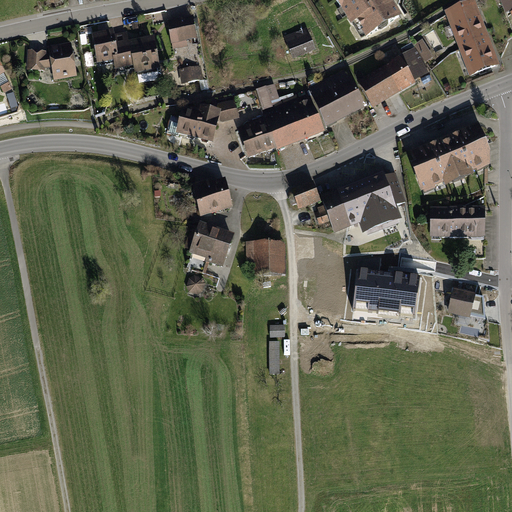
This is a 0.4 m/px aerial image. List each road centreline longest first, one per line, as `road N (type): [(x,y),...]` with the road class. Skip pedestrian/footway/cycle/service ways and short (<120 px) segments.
road 1 (tertiary): [(0,149),(44,140),(99,143),(281,182),(501,86)]
road 2 (track): [(70,511),(1,149)]
road 3 (track): [(302,511),(281,182)]
road 4 (unclassified): [(505,281),(501,86)]
road 5 (residential): [(0,28),(165,0)]
